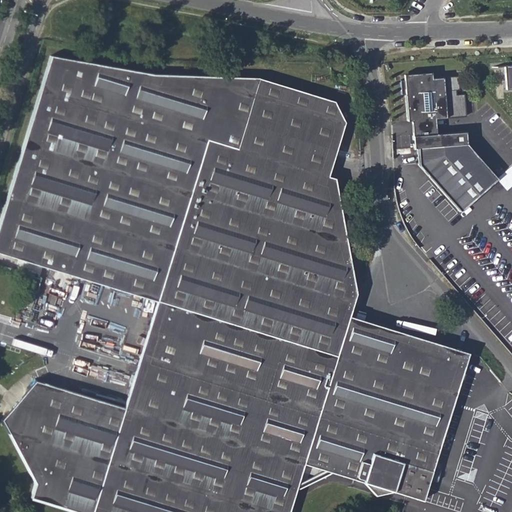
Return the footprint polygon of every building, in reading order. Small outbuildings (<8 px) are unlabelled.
[(168,305),(133,411),(122,408),(33,381),(0,416),(0,420),(33,485),(29,498),(73,511),(287,511),(300,470),(420,507),(466,356),(346,319),(353,297),(335,178),(324,175),(234,149),(256,79),(174,78),(159,75),(50,57),(0,216),(0,256),(64,275),(155,302),(168,305)] [(421,77),(403,78),(404,92),(409,91),(411,118),(414,118),(438,117),(469,114),(467,92),(459,92),(459,88),(462,88),(461,74),(435,76),(435,78),(421,79),(421,77)] [(234,149),(324,175),(341,125),(330,101),(256,79),(234,149)] [(439,132),(438,117),(414,118),(416,133),(439,132)] [(499,175),(469,140),(468,129),(439,132),(416,133),(416,146),(420,145),(421,162),(461,208),(499,175)] [(507,189),(511,184),(511,163),(497,177),(507,189)] [(35,294),(39,281),(27,278),(23,291),(35,294)] [(155,302),(122,408),(133,411),(168,305),(155,302)]
